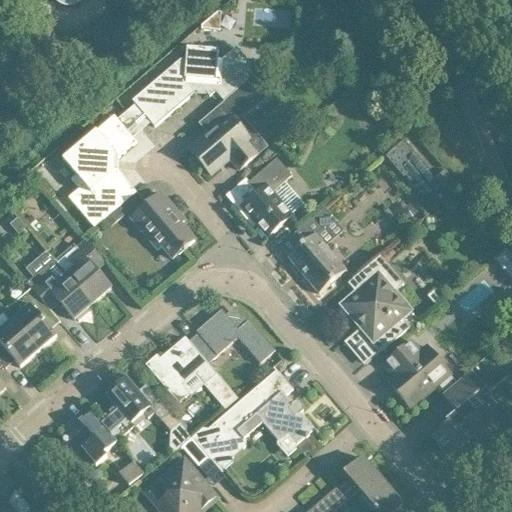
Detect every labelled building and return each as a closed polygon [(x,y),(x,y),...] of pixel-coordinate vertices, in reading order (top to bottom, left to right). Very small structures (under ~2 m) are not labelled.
[(59,0),(67,10),(80,0),(59,0)] [(202,27),(201,30),(220,32),(222,13),(218,13),(202,27)] [(156,82),(133,102),(136,106),(152,124),(155,128),(189,99),(187,97),(193,92),(194,90),(206,91),(205,93),(210,98),(217,92),(225,100),(223,102),(224,103),(257,75),(258,74),(266,68),(268,66),(268,60),(257,60),(257,64),(252,68),(236,49),(222,61),(218,61),(218,51),(187,49),(186,62),(181,61),(156,82)] [(192,148),(189,151),(211,176),(214,174),(230,160),(239,171),(258,155),(249,144),(254,140),(235,118),(270,89),(257,75),(224,103),(219,107),(228,118),(208,135),(192,148)] [(354,88),(350,99),(364,104),(368,93),(354,88)] [(114,117),(64,161),(77,177),(73,181),(80,190),(69,199),(95,228),(104,221),(118,208),(123,204),(136,193),(135,193),(133,195),(123,183),(125,181),(117,171),(114,171),(115,159),(118,159),(137,144),(133,140),(118,122),(114,117)] [(405,140),(385,157),(433,213),(453,196),(453,195),(436,176),(405,140)] [(241,209),(267,239),(293,217),(273,194),(292,178),(277,160),(248,184),(257,195),(241,209)] [(177,214),(161,194),(131,219),(158,251),(162,247),(173,260),(183,251),(184,253),(188,250),(187,249),(195,242),(174,217),(177,214)] [(118,208),(104,221),(110,228),(125,216),(120,211),(118,208)] [(289,257),(288,259),(319,295),(346,272),(325,248),(315,236),(334,220),(324,209),(302,229),(311,239),(289,257)] [(17,220),(9,227),(17,236),(24,230),(17,220)] [(95,272),(104,264),(86,243),(78,250),(73,245),(54,261),(93,306),(111,290),(95,272)] [(511,257),(504,248),(492,258),(499,267),(504,263),(511,272),(511,257)] [(356,294),(341,306),(354,321),(361,329),(364,333),(370,340),(373,344),(380,352),(381,353),(418,321),(394,293),(390,297),(379,285),(393,273),(379,257),(348,285),(356,294)] [(54,261),(27,285),(31,290),(49,310),(59,303),(74,321),(76,319),(79,322),(89,314),(86,311),(93,306),(54,261)] [(438,289),(429,297),(436,306),(445,298),(438,289)] [(3,314),(11,323),(12,322),(38,353),(57,337),(46,325),(55,317),(49,310),(31,290),(15,304),(23,313),(13,321),(5,312),(3,314)] [(198,335),(189,343),(208,366),(238,340),(260,365),(275,352),(249,322),(247,324),(242,318),(240,320),(234,314),(228,319),(222,311),(196,333),(198,335)] [(0,331),(0,363),(0,364),(9,356),(20,369),(38,353),(12,322),(11,323),(1,332),(0,331)] [(208,366),(189,343),(188,342),(178,351),(175,347),(160,360),(157,356),(146,366),(179,405),(190,395),(183,386),(196,374),(206,386),(225,408),(236,398),(208,366)] [(393,377),(388,381),(387,382),(388,383),(410,409),(450,375),(427,348),(421,353),(411,343),(384,366),(393,377)] [(478,443),(501,424),(487,407),(486,407),(477,396),(485,389),(489,394),(508,378),(489,356),(442,396),(458,415),(430,438),(449,459),(474,438),(478,443)] [(277,372),(209,430),(233,459),(246,448),(246,442),(245,440),(263,425),(278,442),(283,443),(289,438),(297,447),(305,439),(306,440),(310,438),(309,437),(312,434),(313,429),(301,415),(303,413),(303,408),(300,404),(295,404),(293,406),(286,397),(293,391),(277,372)] [(116,407),(99,422),(117,443),(134,428),(131,425),(143,414),(148,420),(155,414),(126,380),(107,396),(116,407)] [(159,417),(158,418),(171,433),(170,450),(174,455),(181,448),(192,439),(189,436),(176,420),(169,412),(167,410),(166,411),(167,411),(160,417),(159,417)] [(63,442),(64,443),(58,448),(82,476),(95,466),(96,468),(107,458),(104,455),(117,444),(117,443),(99,422),(98,422),(92,414),(80,424),(86,431),(80,436),(76,432),(67,439),(66,439),(65,439),(64,439),(64,440),(63,441),(63,442)] [(305,439),(297,447),(306,459),(319,448),(310,438),(306,440),(305,439)] [(201,471),(212,462),(192,439),(181,448),(201,471)] [(347,479),(308,511),(342,511),(361,496),(375,511),(397,511),(404,507),(363,459),(344,475),(347,479)] [(132,463),(119,474),(129,485),(142,474),(132,463)] [(158,504),(164,511),(199,511),(214,500),(184,465),(159,486),(168,496),(158,504)]
